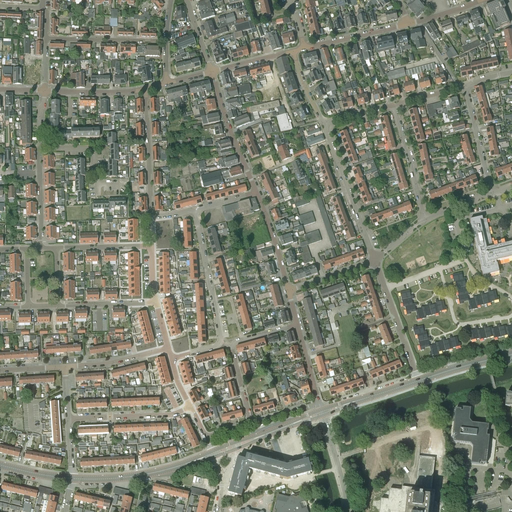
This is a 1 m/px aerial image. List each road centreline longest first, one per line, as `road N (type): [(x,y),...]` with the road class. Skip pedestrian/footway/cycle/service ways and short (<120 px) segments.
road 1 (residential): [(171,358),(221,343),(195,209)]
road 2 (residential): [(375,261),(318,122)]
road 3 (residential): [(155,301),(151,246),(56,248)]
road 4 (residential): [(251,422),(231,345),(297,324)]
road 5 (tertiary): [(213,453),(139,475),(70,478)]
road 6 (residential): [(257,193),(210,72)]
road 7 (residential): [(152,216),(146,88)]
road 8 (residential): [(419,380),(375,261)]
road 9 (residential): [(67,418),(171,415),(190,406)]
road 10 (residential): [(165,41),(44,39)]
